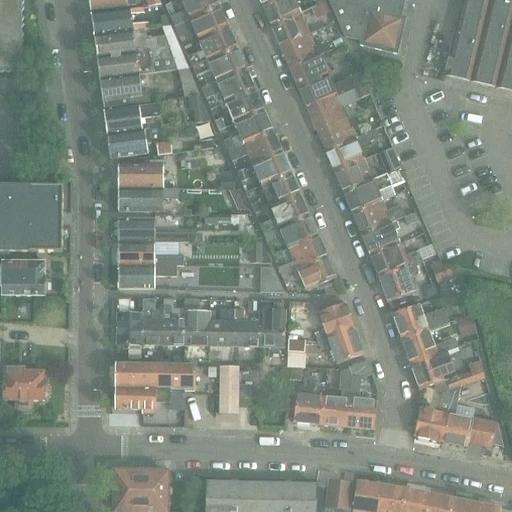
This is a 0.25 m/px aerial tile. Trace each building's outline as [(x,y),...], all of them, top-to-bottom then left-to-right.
[(0,0),(0,252),(9,253),(61,254),(62,188),(0,187),(0,71),(13,72),(13,66),(21,66),(21,0),(0,0)] [(134,0),(87,0),(89,13),(136,6),(134,0)] [(158,0),(144,0),(148,8),(161,5),(158,0)] [(213,0),(179,0),(184,12),(176,16),(171,4),(171,3),(165,6),(171,18),(170,19),(174,28),(185,23),(217,8),(213,0)] [(275,0),(260,7),(269,28),(298,15),(312,9),(315,8),(311,0),(300,0),(293,3),(291,0),(275,0)] [(326,0),(344,40),(359,44),(358,49),(396,58),(405,20),(401,19),(405,0),(326,0)] [(511,0),(463,0),(444,79),(471,86),(495,91),(511,95),(511,0)] [(325,3),(315,8),(312,9),(316,19),(330,13),(325,3)] [(197,42),(226,29),(217,8),(185,23),(189,32),(192,30),(197,42)] [(145,34),(144,31),(148,31),(147,23),(131,26),(130,16),(143,14),(142,9),(89,16),(92,40),(145,34)] [(269,28),(278,49),(307,36),(298,15),(269,28)] [(163,17),(154,18),(155,29),(162,28),(164,28),(163,17)] [(145,40),(145,34),(92,40),(95,64),(182,52),(171,26),(164,28),(162,28),(165,37),(145,40)] [(197,42),(202,54),(189,59),(193,69),(235,50),(226,29),(197,42)] [(307,36),(278,49),(287,70),(319,56),(331,52),(326,41),(312,47),(307,36)] [(341,38),(333,42),(335,49),(344,45),(341,38)] [(210,72),(215,83),(244,71),(235,50),(193,69),(196,77),(210,72)] [(179,76),(191,74),(182,52),(95,64),(98,86),(139,81),(138,77),(176,72),(176,70),(178,70),(179,76)] [(287,70),(295,90),(328,76),(319,56),(287,70)] [(223,105),(253,91),(244,71),(215,83),(201,89),(205,100),(220,93),(221,97),(220,97),(223,105)] [(191,74),(179,76),(184,98),(199,95),(191,74)] [(346,80),(351,92),(356,103),(370,96),(361,74),(346,80)] [(295,90),(305,111),(351,92),(346,80),(333,86),(328,76),(295,90)] [(148,104),(147,93),(140,94),(139,81),(98,86),(101,110),(148,104)] [(233,125),(262,112),(253,91),(223,105),(226,113),(228,113),(233,125)] [(356,103),(351,92),(305,111),(314,132),(347,118),(343,108),(356,103)] [(194,110),(205,109),(199,96),(187,98),(189,111),(194,110)] [(101,114),(104,137),(141,132),(140,119),(158,117),(156,107),(101,114)] [(205,109),(194,110),(196,125),(210,122),(205,109)] [(227,152),(271,134),(262,112),(233,125),(238,137),(233,139),(232,138),(223,141),(227,152)] [(323,153),(358,138),(354,128),(351,129),(347,118),(314,132),(323,153)] [(221,120),(214,123),(217,130),(224,127),(221,120)] [(149,146),(147,132),(147,131),(141,132),(104,137),(107,160),(150,155),(149,152),(146,152),(145,146),(149,146)] [(355,149),(372,142),(375,140),(372,132),(358,138),(323,153),(331,173),(360,161),(355,149)] [(251,167),(280,154),(271,134),(227,152),(231,162),(240,159),(246,156),(251,167)] [(211,141),(199,143),(200,152),(212,150),(211,141)] [(158,157),(170,156),(172,156),(171,143),(157,145),(158,157)] [(280,154),(251,167),(260,187),(289,174),(280,154)] [(341,195),(378,179),(374,170),(370,171),(366,173),(360,161),(331,173),(341,195)] [(117,190),(162,190),(162,163),(148,163),(148,164),(144,164),(144,166),(117,166),(117,190)] [(245,169),(236,173),(241,183),(249,179),(245,170),(245,169)] [(269,208),(298,195),(289,174),(260,187),(269,208)] [(378,179),(341,195),(350,215),(379,203),(383,202),(395,196),(391,187),(392,186),(387,175),(383,177),(378,179)] [(233,179),(218,180),(219,190),(234,189),(233,179)] [(162,190),(117,190),(116,213),(158,214),(162,214),(162,201),(178,200),(178,191),(162,190)] [(234,201),(244,200),(240,190),(229,191),(234,201)] [(264,235),(307,216),(298,195),(269,208),(273,219),(260,225),(264,235)] [(244,200),(234,201),(238,211),(249,210),(244,200)] [(259,201),(250,205),(255,215),(263,211),(259,201)] [(379,203),(350,215),(359,237),(390,223),(391,223),(406,217),(401,205),(383,213),(379,203)] [(415,213),(408,216),(411,223),(418,219),(415,213)] [(205,215),(204,225),(231,225),(238,225),(238,216),(205,215)] [(287,250),(316,237),(307,216),(264,235),(268,244),(279,240),(282,239),(287,250)] [(117,245),(153,245),(153,244),(187,244),(187,236),(153,236),(153,221),(117,221),(117,245)] [(367,257),(397,245),(391,232),(394,231),(391,223),(390,223),(359,237),(367,255),(367,257)] [(277,269),(280,278),(326,258),(316,237),(287,250),(292,263),(277,269)] [(250,244),(250,265),(272,265),(263,243),(250,244)] [(182,257),(153,257),(153,245),(117,245),(116,268),(177,268),(177,267),(181,267),(182,257)] [(376,280),(416,265),(416,264),(423,261),(418,251),(402,257),(397,245),(367,257),(376,280)] [(428,246),(421,249),(426,259),(432,256),(428,246)] [(1,296),(45,297),(45,277),(45,263),(16,262),(16,257),(9,257),(9,253),(0,252),(0,262),(1,262),(1,278),(0,278),(0,294),(1,295),(1,296)] [(305,293),(335,280),(326,258),(280,278),(284,286),(299,280),(305,293)] [(416,265),(376,280),(389,313),(415,304),(412,296),(414,295),(407,278),(417,274),(419,273),(416,265)] [(457,278),(454,270),(437,266),(430,268),(437,286),(457,278)] [(154,279),(167,279),(176,279),(177,268),(116,268),(116,291),(153,292),(154,279)] [(261,269),(260,293),(285,294),(274,268),(261,269)] [(433,285),(422,289),(426,299),(436,295),(433,285)] [(128,301),(116,300),(115,346),(140,347),(141,316),(132,316),(132,312),(128,312),(128,301)] [(164,347),(165,302),(163,301),(162,312),(154,312),(154,302),(142,302),(141,316),(140,347),(164,347)] [(188,348),(189,302),(184,302),(183,311),(174,311),(175,302),(165,302),(164,347),(188,348)] [(211,313),(197,313),(197,302),(189,302),(188,348),(211,348),(212,323),(211,323),(211,313)] [(247,303),(247,312),(259,312),(259,304),(247,303)] [(260,304),(259,324),(258,349),(283,349),(283,325),(284,312),(273,312),(274,304),(260,304)] [(329,304),(313,304),(324,332),(314,336),(316,343),(352,329),(343,305),(331,310),(329,304)] [(450,324),(449,323),(445,308),(422,316),(418,306),(390,316),(400,343),(427,332),(438,328),(450,324)] [(212,323),(211,348),(235,348),(236,310),(220,310),(220,324),(212,323)] [(258,349),(259,324),(247,324),(247,318),(244,318),(245,310),(236,310),(235,348),(258,349)] [(461,338),(477,334),(472,315),(456,320),(461,338)] [(305,355),(306,341),(302,341),(303,330),(288,329),(288,354),(305,355)] [(352,329),(316,343),(320,352),(329,348),(336,365),(362,355),(352,329)] [(400,343),(409,367),(446,353),(459,349),(455,339),(433,347),(427,332),(400,343)] [(448,391),(452,391),(453,391),(476,383),(476,382),(485,378),(480,361),(469,366),(471,372),(445,381),(439,365),(449,361),(446,353),(409,367),(419,393),(435,387),(446,383),(448,391)] [(345,429),(372,432),(375,404),(357,402),(359,378),(370,374),(365,362),(348,369),(350,377),(345,429)] [(0,364),(0,382),(4,383),(3,401),(15,401),(15,407),(19,411),(29,411),(32,408),(32,402),(44,402),(44,382),(43,381),(44,372),(24,372),(24,369),(4,369),(3,364),(0,364)] [(194,368),(115,366),(115,388),(171,389),(171,390),(194,391),(194,368)] [(301,382),(302,370),(282,368),(281,380),(301,382)] [(237,385),(237,369),(219,369),(218,417),(236,417),(236,399),(253,399),(253,385),(237,385)] [(320,427),(345,429),(350,377),(348,369),(340,372),(339,390),(341,390),(340,400),(322,399),(320,427)] [(438,415),(420,411),(414,439),(440,444),(451,393),(452,391),(448,391),(446,383),(435,387),(437,393),(442,394),(438,415)] [(155,416),(155,405),(170,405),(171,390),(171,389),(115,388),(114,411),(142,412),(142,416),(155,416)] [(320,427),(322,399),(323,389),(315,388),(314,398),(295,396),(293,424),(320,427)] [(452,391),(440,444),(467,450),(468,444),(491,449),(492,446),(502,448),(502,449),(503,449),(498,424),(473,419),(472,422),(455,418),(458,403),(461,388),(453,391),(452,391)] [(166,511),(167,474),(148,474),(148,473),(114,473),(113,511),(166,511)] [(327,487),(317,486),(315,511),(351,511),(355,487),(352,487),(352,485),(328,482),(327,487)] [(356,482),(355,487),(351,511),(377,511),(381,486),(356,482)] [(206,511),(315,511),(317,486),(207,483),(206,511)] [(402,511),(406,489),(381,486),(377,511),(402,511)] [(427,511),(431,494),(408,490),(406,489),(402,511),(427,511)] [(451,511),(454,499),(431,494),(427,511),(451,511)] [(475,511),(477,503),(454,499),(451,511),(475,511)] [(475,511),(511,511),(501,510),(502,508),(477,503),(475,511)]
